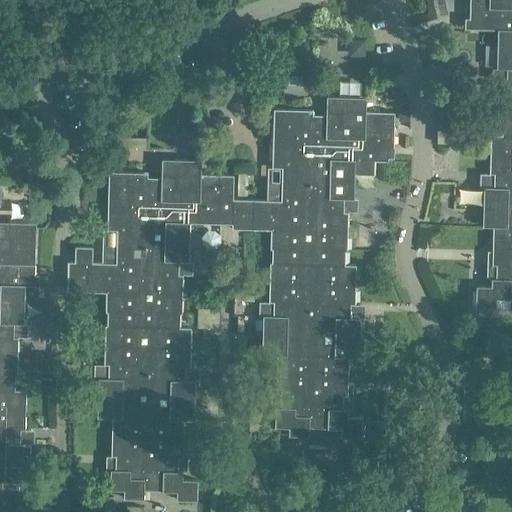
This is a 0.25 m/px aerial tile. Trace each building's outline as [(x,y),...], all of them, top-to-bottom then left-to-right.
[(493,227),(492,252),(487,252),(487,279),(492,279),(492,280),(492,287),(477,287),(476,307),(496,307),(496,300),(510,300),(511,295),(511,0),(470,0),(469,30),(498,31),(497,53),(497,69),(502,69),(506,69),(506,82),(502,82),(501,122),(502,122),(502,136),(491,135),(490,174),(495,174),(495,188),(490,188),(484,188),(484,205),(483,227),(493,227)] [(307,76),(285,75),(285,85),(307,85),(307,76)] [(348,225),(348,213),(344,213),(344,199),(354,199),(354,188),(354,175),(374,175),(374,161),(388,161),(388,158),(388,147),(393,147),(394,114),(365,113),(365,98),(338,97),(338,112),(327,111),(327,116),(327,138),(313,138),(313,116),(313,111),(274,111),(273,168),(273,170),(283,170),(283,202),(267,201),(234,200),(234,176),(201,176),(201,161),(175,161),(175,172),(162,172),(161,179),(161,200),(148,200),(148,179),(148,174),(109,174),(109,231),(116,231),(116,263),(103,263),(92,263),(92,248),(75,248),(75,263),(68,263),(67,263),(68,293),(105,293),(105,314),(106,314),(106,326),(105,326),(105,365),(109,365),(109,379),(105,379),(98,379),(98,395),(98,418),(112,418),(112,420),(113,420),(111,457),(115,457),(115,471),(111,471),(110,491),(124,491),(124,499),(144,499),(144,491),(144,487),(163,487),(163,492),(177,492),(177,500),(196,500),(197,480),(183,480),(183,472),(178,472),(178,458),(182,458),(182,445),(182,420),(194,420),(194,399),(195,382),(189,382),(186,382),(186,368),(189,368),(189,329),(180,329),(180,315),(182,315),(182,275),(182,274),(180,274),(180,262),(185,262),(190,262),(190,245),(190,224),(233,224),(233,231),(271,231),(271,249),(273,249),(273,263),(271,263),(269,303),(274,303),(274,316),(270,316),(263,315),(263,332),(264,332),(264,355),(279,355),(278,394),(280,394),(280,408),(275,408),(275,428),(289,428),(289,436),(309,437),(309,424),(328,424),(328,429),(342,429),(342,438),(362,438),(362,418),(347,418),(347,410),(344,410),(344,396),(349,396),(349,358),(359,358),(359,335),(354,335),(354,319),(350,319),(350,306),(356,306),(356,291),(356,266),(345,266),(345,251),(348,251),(348,225)] [(458,125),(437,125),(437,143),(458,143),(458,125)] [(147,139),(126,138),(126,147),(147,148),(147,139)] [(0,235),(0,511),(17,511),(18,508),(19,482),(30,483),(30,460),(31,444),(25,444),(21,443),(22,430),(25,430),(26,391),(15,391),(15,377),(17,377),(18,338),(14,338),(14,325),(18,325),(24,325),(24,306),(25,285),(34,286),(38,286),(39,276),(34,276),(35,242),(36,224),(9,223),(9,236),(0,235)] [(233,301),(253,302),(253,289),(234,288),(233,301)] [(198,309),(198,320),(200,320),(200,329),(220,329),(220,309),(198,309)] [(261,431),(262,412),(249,412),(249,431),(261,431)] [(212,463),(226,470),(231,462),(216,454),(212,463)]
